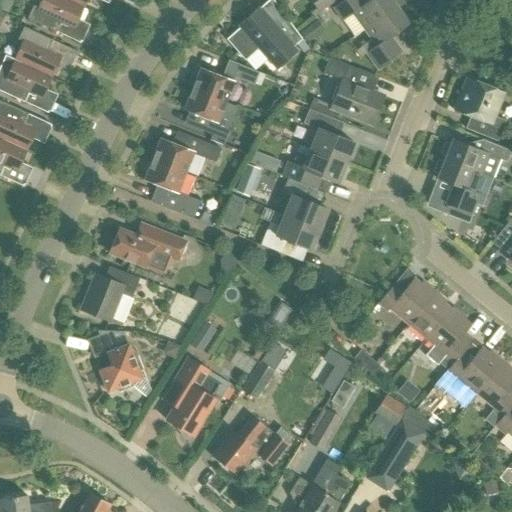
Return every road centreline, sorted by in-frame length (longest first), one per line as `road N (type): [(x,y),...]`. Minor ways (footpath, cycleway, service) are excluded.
road 1 (residential): [(0,391),(14,330),(117,111),(165,28),(192,0)]
road 2 (residential): [(389,189),(448,42),(445,0)]
road 3 (tertiary): [(169,511),(68,437),(0,414)]
road 4 (residential): [(511,321),(421,245),(389,189)]
